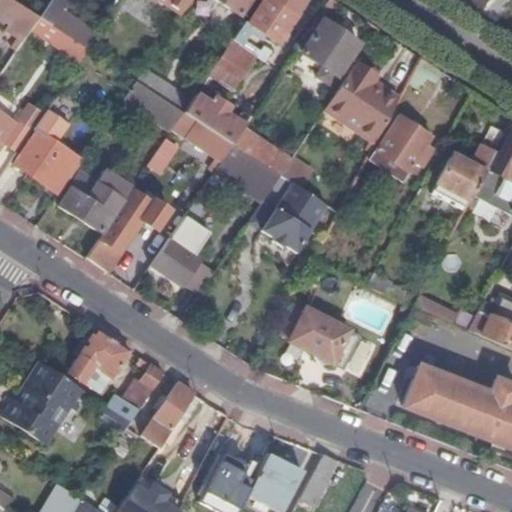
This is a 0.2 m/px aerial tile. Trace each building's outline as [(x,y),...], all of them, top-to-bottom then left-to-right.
[(10,0),(0,0),(0,9),(14,19),(0,38),(0,77),(31,31),(40,19),(10,0)] [(51,0),(40,19),(59,31),(88,50),(98,34),(62,9),(68,0),(51,0)] [(158,0),(182,15),(191,0),(158,0)] [(250,0),(216,0),(240,16),(250,0)] [(296,16),(271,0),(263,0),(235,43),(242,48),(245,44),(249,46),(252,41),(247,38),(250,33),(261,41),(264,35),(277,44),(296,16)] [(306,0),(271,0),(296,16),(306,0)] [(333,0),(329,0),(317,18),(324,22),(302,55),(325,69),(322,73),(327,77),(330,72),(337,77),(359,45),(329,25),(342,6),(333,0)] [(466,0),(465,3),(481,14),(489,0),(466,0)] [(511,0),(489,0),(481,14),(497,25),(511,0)] [(59,31),(40,19),(31,31),(50,44),(59,31)] [(88,50),(59,31),(50,44),(79,63),(88,50)] [(235,43),(232,41),(209,75),(234,91),(257,57),(242,48),(235,43)] [(443,72),(421,58),(408,84),(421,93),(428,79),(437,84),(443,72)] [(354,67),(326,107),(378,141),(398,102),(372,85),(376,81),(354,67)] [(145,69),(136,82),(184,113),(192,101),(145,69)] [(372,85),(398,102),(401,97),(376,81),(372,85)] [(184,113),(136,82),(122,103),(169,134),(173,129),(184,113)] [(192,101),(184,113),(231,145),(243,126),(224,114),(228,108),(214,98),(210,105),(196,95),(192,101)] [(50,105),(42,117),(33,130),(37,132),(14,165),(55,194),(78,162),(55,145),(67,127),(63,124),(67,117),(50,105)] [(0,115),(0,149),(4,144),(18,153),(33,130),(42,117),(29,108),(16,126),(0,115)] [(231,145),(184,113),(173,129),(221,160),(231,145)] [(376,153),(407,173),(409,175),(415,165),(420,169),(423,164),(425,165),(435,151),(427,146),(431,139),(398,117),(376,153)] [(487,170),(506,134),(488,125),(467,163),(452,155),(436,185),(470,203),(473,196),(487,170)] [(490,172),(487,170),(473,196),(511,216),(511,140),(508,138),(490,172)] [(280,177),(231,145),(221,160),(218,165),(214,171),(242,191),(262,204),(280,177)] [(174,154),(161,147),(147,168),(134,187),(132,190),(137,194),(148,178),(160,187),(174,166),(169,162),(174,154)] [(401,184),(407,173),(376,153),(369,163),(401,184)] [(292,159),(280,177),(292,184),(302,191),(313,173),(292,159)] [(214,171),(218,165),(213,161),(206,171),(211,175),(214,171)] [(292,184),(280,177),(262,204),(249,223),(274,240),(272,242),(281,248),(283,246),(294,254),(324,208),(291,186),(292,184)] [(58,207),(100,233),(120,202),(95,185),(86,199),(70,189),(58,207)] [(433,191),(466,209),(470,203),(436,185),(433,191)] [(131,194),(86,258),(107,272),(141,221),(157,232),(169,213),(153,202),(150,207),(131,194)] [(168,240),(150,267),(181,288),(200,261),(168,240)] [(367,287),(413,307),(419,297),(373,277),(367,287)] [(419,297),(413,307),(452,325),(456,315),(419,297)] [(478,312),(468,332),(511,351),(511,304),(500,299),(491,318),(478,312)] [(350,331),(305,309),(287,342),(333,365),(350,331)] [(129,352),(97,331),(86,347),(80,357),(68,374),(83,384),(91,371),(95,366),(101,370),(113,378),(129,352)] [(80,357),(86,347),(84,345),(77,355),(80,357)] [(163,375),(141,360),(137,366),(149,374),(142,383),(153,390),(163,375)] [(87,393),(41,364),(22,392),(27,395),(21,405),(9,397),(0,410),(0,415),(45,445),(69,408),(75,412),(79,405),(74,401),(78,395),(83,399),(87,393)] [(98,376),(101,370),(95,366),(91,371),(98,376)] [(511,406),(511,402),(511,388),(496,382),(489,397),(418,369),(403,408),(475,437),(480,425),(499,432),(494,444),(511,451),(511,406)] [(123,387),(117,396),(140,411),(153,390),(142,383),(135,394),(123,387)] [(194,396),(177,384),(141,437),(159,450),(194,396)] [(117,396),(109,408),(132,423),(140,411),(117,396)] [(132,423),(109,408),(101,421),(122,436),(132,423)] [(222,487),(243,497),(261,454),(224,438),(209,473),(225,480),(222,487)] [(159,482),(170,459),(153,451),(143,474),(159,482)] [(280,511),(301,471),(266,455),(245,496),(276,511),(280,511)] [(336,461),(322,456),(298,501),(317,510),(336,461)] [(140,479),(117,511),(179,511),(146,493),(153,486),(140,479)] [(49,508),(54,511),(71,511),(80,500),(62,488),(49,508)] [(0,505),(4,508),(11,498),(0,490),(0,505)] [(98,511),(81,498),(80,500),(71,511),(98,511)]
